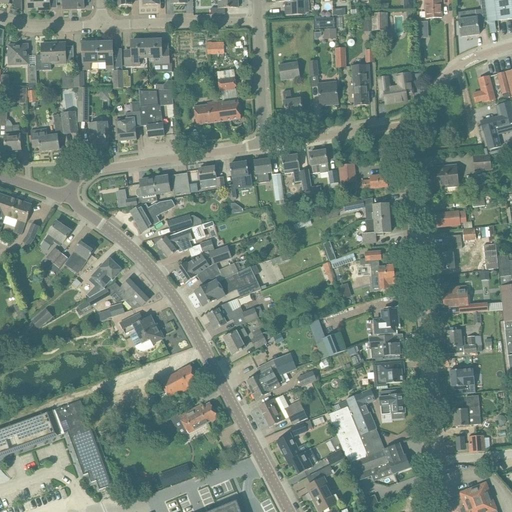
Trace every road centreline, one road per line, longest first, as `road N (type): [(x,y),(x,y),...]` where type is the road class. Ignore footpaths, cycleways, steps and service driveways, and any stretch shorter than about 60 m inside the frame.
road 1 (tertiary): [(289,511),(201,343),(147,262),(65,199)]
road 2 (residential): [(402,129),(439,511)]
road 3 (residential): [(65,199),(80,178),(101,169),(263,144)]
road 4 (residential): [(258,21),(102,25)]
road 5 (residential): [(402,129),(450,71),(511,46)]
road 6 (residential): [(263,144),(402,129)]
road 7 (residential): [(263,144),(258,21)]
